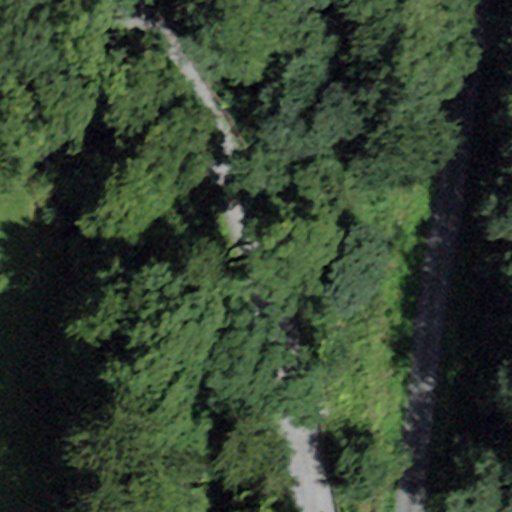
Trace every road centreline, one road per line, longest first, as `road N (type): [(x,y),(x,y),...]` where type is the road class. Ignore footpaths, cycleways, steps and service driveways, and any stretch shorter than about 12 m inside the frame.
road 1 (track): [(122,0),(229,197),(265,296),(311,511)]
road 2 (unclassified): [(416,511),(474,0)]
